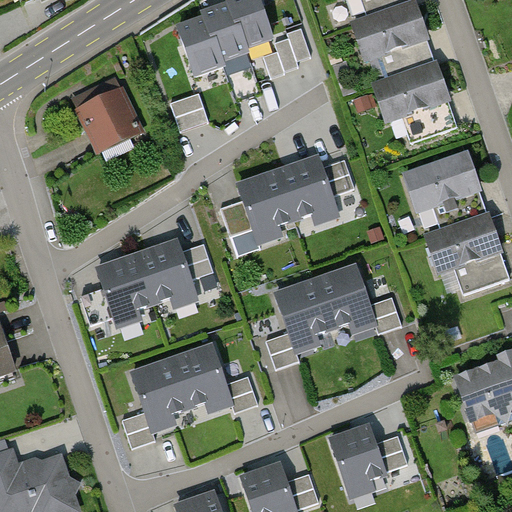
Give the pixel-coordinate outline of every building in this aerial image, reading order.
[(258,0),(239,0),(229,4),(231,9),(246,50),(273,41),(258,0)] [(367,24),(414,8),(411,0),(342,0),(345,8),(359,3),(367,24)] [(387,84),(435,68),(414,8),(367,24),(349,30),(363,71),(381,65),(387,84)] [(231,9),(204,18),(206,23),(221,64),(248,55),(246,50),(231,9)] [(206,23),(180,32),(196,79),(222,69),(221,64),(206,23)] [(305,30),(277,39),(286,67),(314,58),(305,30)] [(458,134),(435,68),(387,84),(372,89),(387,132),(400,128),(409,151),(458,134)] [(126,90),(76,109),(95,162),(146,143),(126,90)] [(200,97),(171,106),(181,134),(209,125),(200,97)] [(321,157),(236,186),(243,205),(252,233),(258,250),(286,240),(283,230),(314,219),(317,230),(343,221),(336,199),(326,171),(321,157)] [(439,235),(487,219),(466,159),(419,175),(401,181),(415,222),(432,216),(439,235)] [(348,164),(326,171),(336,199),(357,192),(348,164)] [(252,233),(243,205),(222,213),(232,239),(252,233)] [(510,286),(487,219),(439,235),(424,240),(439,283),(452,279),(461,302),(510,286)] [(180,243),(97,271),(105,293),(115,320),(119,333),(145,324),(142,315),(172,304),(176,314),(202,305),(194,282),(185,256),(180,243)] [(206,248),(185,256),(194,282),(214,276),(206,248)] [(356,267),(271,296),(286,338),(293,358),(320,349),(317,339),(349,328),(352,339),(378,330),(371,309),(356,267)] [(115,320),(105,293),(83,300),(92,327),(115,320)] [(393,301),(371,309),(378,330),(381,337),(403,329),(393,301)] [(0,378),(14,374),(0,334),(0,378)] [(293,358),(286,338),(266,344),(276,373),(295,366),(293,358)] [(212,347),(128,376),(142,418),(149,438),(177,428),(174,420),(206,409),(209,419),(233,411),(226,388),(212,347)] [(511,364),(447,388),(464,435),(511,417),(511,364)] [(249,380),(226,388),(233,411),(236,418),(259,410),(249,380)] [(149,438),(142,418),(122,424),(131,452),(151,445),(149,438)] [(369,429),(328,442),(349,505),(376,496),(373,485),(386,481),(385,476),(375,448),(369,429)] [(399,440),(375,448),(385,476),(408,467),(399,440)] [(74,511),(57,460),(18,473),(12,454),(0,457),(0,511),(74,511)] [(279,469),(241,483),(251,511),(294,511),(285,486),(279,469)] [(310,477),(285,486),(294,511),(301,511),(320,506),(310,477)] [(220,511),(214,495),(174,509),(174,511),(220,511)]
